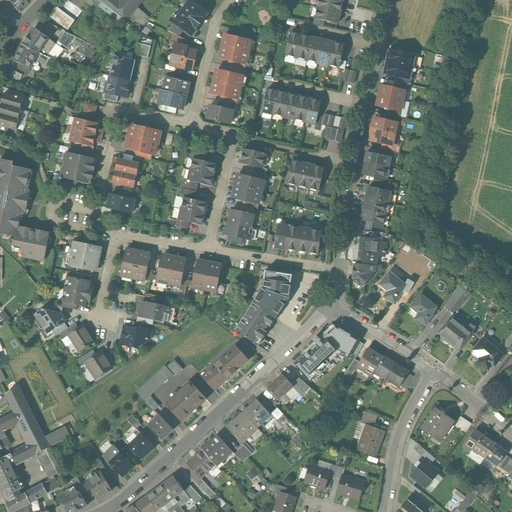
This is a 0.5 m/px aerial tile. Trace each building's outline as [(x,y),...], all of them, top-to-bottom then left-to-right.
[(82,12),(66,0),(60,0),(48,16),(67,31),(82,12)] [(118,4),(113,0),(97,0),(124,21),(131,13),(118,4)] [(121,0),(118,4),(131,13),(140,0),(121,0)] [(342,3),(330,0),(318,0),(317,8),(340,13),(342,3)] [(189,1),(174,24),(192,36),(207,13),(189,1)] [(340,13),(317,8),(314,19),(337,24),(340,13)] [(34,29),(22,45),(37,53),(37,52),(47,39),(34,29)] [(253,36),(238,32),(237,38),(251,42),(253,36)] [(301,36),(290,33),(285,56),(296,59),(301,36)] [(237,38),(224,35),(221,47),(249,53),(251,42),(237,38)] [(188,41),(177,36),(175,45),(186,47),(188,41)] [(312,38),(301,36),(296,59),(306,61),(312,38)] [(322,40),(312,38),(306,61),(317,64),(322,40)] [(333,43),(322,40),(317,64),(328,66),(333,43)] [(344,46),(333,43),(328,66),(338,69),(344,46)] [(151,47),(139,44),(136,56),(148,59),(151,47)] [(37,53),(22,45),(14,60),(29,68),(34,59),(45,65),(49,58),(44,56),(37,52),(37,53)] [(186,47),(175,45),(173,53),(174,56),(172,66),(192,71),(196,52),(186,50),(187,48),(186,47)] [(249,53),(221,47),(219,59),(231,62),(246,65),(249,53)] [(418,51),(400,47),(399,52),(415,56),(414,57),(416,57),(418,51)] [(58,55),(47,50),(44,56),(49,58),(55,61),(56,58),(58,55)] [(399,52),(389,50),(387,62),(412,68),(414,57),(415,56),(399,52)] [(124,62),(114,56),(109,65),(113,67),(111,76),(109,76),(108,76),(130,82),(135,61),(125,59),(124,62)] [(55,61),(49,58),(45,65),(51,68),(55,61)] [(359,61),(353,59),(350,71),(356,72),(359,61)] [(246,65),(231,62),(230,67),(230,68),(244,71),(246,65)] [(412,68),(387,62),(384,73),(399,77),(409,79),(412,68)] [(244,71),(230,68),(229,73),(243,77),(244,71)] [(350,71),(345,70),(342,81),(348,83),(350,71)] [(76,71),(60,104),(74,113),(92,79),(76,71)] [(181,75),(163,71),(162,77),(166,78),(166,77),(180,81),(181,75)] [(229,73),(216,71),(213,82),(240,89),(243,77),(229,73)] [(356,72),(350,71),(348,83),(354,84),(356,72)] [(130,82),(108,76),(107,85),(105,84),(103,90),(105,91),(114,93),(113,96),(118,97),(126,99),(128,91),(126,91),(127,88),(128,88),(130,82)] [(180,81),(166,77),(166,78),(163,91),(186,96),(189,83),(180,81)] [(409,79),(399,77),(398,83),(407,85),(410,86),(411,79),(409,79)] [(240,89),(213,82),(211,94),(223,97),(238,100),(240,89)] [(398,83),(395,82),(393,88),(405,91),(404,91),(406,91),(407,85),(398,83)] [(393,88),(381,85),(380,91),(381,91),(380,96),(402,101),(404,91),(405,91),(393,88)] [(25,94),(9,90),(8,95),(23,99),(25,94)] [(278,92),(267,90),(262,113),(272,115),(278,92)] [(114,93),(105,91),(103,100),(117,103),(118,97),(113,96),(114,93)] [(183,110),(186,96),(163,91),(161,91),(158,104),(161,105),(177,109),(183,110)] [(288,95),(278,92),(272,115),(283,118),(288,95)] [(8,95),(4,94),(1,104),(21,110),(22,110),(24,105),(23,104),(22,103),(23,99),(8,95)] [(299,97),(288,95),(283,118),(294,120),(299,97)] [(402,101),(380,96),(379,101),(378,101),(376,107),(388,110),(400,112),(402,101)] [(238,100),(223,97),(222,103),(234,106),(236,106),(238,100)] [(310,99),(299,97),(294,120),(304,123),(310,99)] [(321,102),(310,99),(304,123),(315,125),(317,120),(316,119),(317,116),(319,108),(321,102)] [(222,103),(220,102),(218,108),(233,111),(234,106),(222,103)] [(21,110),(1,104),(0,109),(0,115),(20,121),(21,115),(21,114),(20,113),(21,110)] [(97,107),(85,104),(83,115),(94,118),(97,107)] [(175,115),(177,109),(161,105),(159,111),(175,115)] [(218,108),(210,106),(207,119),(230,125),(233,111),(218,108)] [(400,112),(388,110),(387,116),(389,116),(400,119),(401,112),(400,112)] [(330,116),(324,114),(323,118),(321,126),(327,127),(330,116)] [(20,121),(0,115),(0,125),(16,130),(17,126),(18,126),(20,126),(21,121),(20,121)] [(323,118),(317,116),(316,119),(317,120),(315,125),(314,130),(320,131),(321,126),(323,118)] [(335,117),(330,116),(327,127),(333,128),(335,117)] [(400,119),(389,116),(387,122),(397,124),(403,125),(404,120),(400,119)] [(346,119),(341,118),(338,130),(344,131),(346,119)] [(98,124),(74,119),(72,127),(72,130),(102,137),(103,131),(101,130),(98,132),(96,129),(98,124)] [(387,122),(374,119),(372,127),(370,126),(369,129),(394,135),(397,124),(387,122)] [(149,124),(143,122),(142,128),(133,126),(131,138),(130,138),(155,144),(158,145),(160,133),(148,130),(149,124)] [(332,128),(326,127),(323,139),(329,140),(332,128)] [(337,130),(332,128),(329,140),(335,141),(337,130)] [(394,135),(369,129),(368,132),(371,132),(369,141),(383,144),(392,146),(394,135)] [(102,137),(72,130),(71,134),(69,142),(82,145),(92,148),(93,142),(96,141),(98,143),(100,144),(102,137)] [(343,131),(338,130),(335,142),(341,143),(343,131)] [(173,135),(167,134),(165,146),(170,147),(173,135)] [(155,144),(130,138),(131,138),(128,137),(125,149),(137,152),(152,155),(155,144)] [(392,146),(383,144),(382,150),(395,153),(398,153),(399,147),(396,146),(396,147),(392,146)] [(92,148),(82,145),(81,151),(83,152),(92,154),(94,148),(92,148)] [(81,151),(69,148),(67,154),(82,158),(83,152),(81,151)] [(257,151),(252,150),(251,152),(243,150),(240,163),(252,166),(262,169),(265,155),(257,153),(257,151)] [(382,150),(381,150),(380,155),(390,158),(394,159),(395,153),(382,150)] [(152,155),(137,152),(136,158),(150,161),(152,155)] [(380,155),(367,152),(364,163),(388,169),(390,158),(380,155)] [(204,156),(192,153),(191,159),(192,159),(202,162),(204,156)] [(82,158),(67,154),(65,166),(92,172),(94,160),(82,158)] [(124,155),(122,161),(132,163),(133,157),(124,155)] [(202,162),(192,159),(190,170),(213,176),(216,165),(202,162)] [(12,163),(0,160),(0,229),(1,230),(0,234),(15,237),(13,246),(21,247),(20,252),(24,252),(23,257),(43,261),(49,234),(21,228),(18,228),(20,215),(25,212),(29,193),(26,188),(29,171),(11,167),(12,163)] [(122,161),(118,160),(116,171),(136,176),(138,165),(132,163),(122,161)] [(302,164),(291,161),(286,184),(297,187),(302,164)] [(388,169),(364,163),(362,174),(376,177),(385,180),(388,169)] [(313,166),(302,164),(297,187),(308,189),(313,166)] [(92,172),(65,166),(62,177),(77,181),(89,184),(92,172)] [(262,169),(252,166),(251,172),(265,175),(266,169),(262,169)] [(324,169),(313,166),(308,189),(319,192),(320,186),(320,183),(322,174),(323,174),(324,169)] [(213,176),(190,170),(187,181),(197,183),(210,187),(213,176)] [(136,176),(116,171),(113,183),(133,188),(136,176)] [(251,172),(249,178),(264,181),(265,175),(251,172)] [(249,178),(237,175),(234,187),(261,193),(264,181),(249,178)] [(77,181),(62,177),(61,183),(75,187),(77,181)] [(385,180),(376,177),(374,183),(383,185),(388,187),(390,181),(385,180)] [(197,183),(187,181),(183,180),(181,189),(195,192),(197,183)] [(326,184),(324,193),(330,195),(333,183),(327,182),(326,184)] [(326,184),(320,183),(320,186),(319,192),(318,196),(329,199),(330,195),(324,193),(326,184)] [(388,187),(383,185),(381,191),(391,193),(395,194),(396,188),(388,187)] [(261,193),(234,187),(231,198),(244,201),(259,205),(261,193)] [(381,191),(367,188),(365,199),(388,204),(391,193),(381,191)] [(195,192),(181,189),(179,198),(183,199),(183,198),(193,201),(195,192)] [(133,194),(115,190),(114,196),(132,200),(133,194)] [(114,196),(110,195),(107,208),(116,211),(117,211),(119,214),(121,212),(122,212),(131,214),(134,201),(132,200),(114,196)] [(193,201),(183,198),(183,199),(181,209),(204,215),(206,204),(193,201)] [(388,204),(365,199),(362,210),(386,215),(388,204)] [(259,205),(244,201),(243,207),(257,210),(259,205)] [(249,209),(237,206),(236,212),(247,214),(249,209)] [(204,215),(181,209),(178,220),(188,222),(201,225),(204,215)] [(386,215),(362,210),(360,221),(383,226),(386,215)] [(236,212),(231,211),(228,223),(251,229),(254,216),(247,214),(236,212)] [(178,220),(177,220),(175,225),(187,228),(188,222),(178,220)] [(251,229),(228,223),(227,223),(226,225),(227,226),(226,229),(224,228),(223,234),(228,236),(242,239),(250,241),(253,229),(251,229)] [(289,227),(278,225),(274,249),(285,250),(289,227)] [(300,228),(289,227),(285,250),(296,252),(300,228)] [(310,230),(300,228),(296,252),(307,254),(310,230)] [(322,232),(310,230),(307,254),(318,256),(320,241),(322,232)] [(242,239),(228,236),(227,241),(241,245),(242,239)] [(372,239),(359,238),(357,264),(357,265),(375,266),(376,252),(384,253),(385,243),(372,241),(372,239)] [(98,242),(83,239),(82,245),(97,248),(98,242)] [(82,245),(74,243),(71,255),(99,260),(100,255),(96,255),(97,248),(82,245)] [(138,252),(126,249),(123,266),(121,277),(132,279),(138,252)] [(150,254),(138,252),(132,279),(144,282),(147,270),(150,254)] [(99,260),(71,255),(69,266),(77,268),(92,271),(94,264),(98,265),(99,260)] [(174,257),(162,255),(159,270),(160,271),(158,272),(157,277),(156,281),(156,282),(168,285),(174,257)] [(185,260),(174,257),(168,285),(180,287),(180,286),(181,281),(182,277),(181,275),(182,275),(185,260)] [(209,263),(198,261),(194,275),(195,277),(194,278),(193,282),(192,287),(192,288),(204,290),(209,263)] [(221,266),(209,263),(204,290),(215,293),(217,284),(218,282),(217,281),(218,280),(221,266)] [(375,266),(357,265),(357,264),(354,264),(352,279),(363,288),(375,272),(375,266)] [(123,266),(117,265),(115,276),(121,277),(123,266)] [(92,271),(77,268),(76,274),(83,275),(91,277),(92,271)] [(152,271),(147,270),(144,282),(150,283),(151,275),(152,271)] [(76,274),(67,272),(66,279),(69,279),(82,281),(83,275),(76,274)] [(253,304),(275,318),(288,298),(292,276),(265,272),(262,286),(263,287),(252,303),(253,304)] [(404,286),(389,274),(381,284),(388,290),(384,298),(394,304),(399,295),(404,286)] [(82,281),(69,279),(66,279),(64,290),(91,296),(93,288),(90,287),(91,283),(82,281)] [(413,284),(408,280),(404,286),(399,295),(402,297),(404,292),(407,294),(413,284)] [(223,285),(217,284),(215,293),(215,296),(221,297),(223,285)] [(91,296),(64,290),(61,301),(64,301),(64,302),(77,305),(86,307),(87,303),(90,303),(91,296)] [(435,308),(421,296),(413,306),(420,312),(416,320),(426,325),(435,308)] [(452,296),(444,307),(449,311),(457,300),(452,296)] [(77,305),(64,302),(64,301),(61,301),(60,307),(63,308),(76,311),(77,305)] [(159,306),(141,303),(138,316),(154,320),(154,321),(164,323),(164,322),(165,322),(168,308),(167,308),(167,307),(159,305),(159,306)] [(275,318),(253,304),(236,331),(246,337),(245,337),(258,346),(266,333),(266,332),(275,318)] [(46,311),(61,314),(63,308),(60,307),(47,305),(46,311)] [(64,324),(67,322),(61,314),(46,311),(42,310),(34,316),(37,320),(35,321),(41,330),(43,329),(47,335),(53,331),(64,324)] [(467,330),(451,317),(443,327),(451,333),(446,342),(457,348),(461,340),(467,330)] [(68,329),(64,324),(53,331),(56,336),(60,334),(68,329)] [(68,329),(60,334),(64,339),(68,336),(78,329),(75,324),(68,329)] [(226,331),(217,325),(214,329),(223,335),(226,331)] [(475,328),(470,325),(467,330),(461,340),(464,341),(467,336),(469,338),(475,328)] [(78,329),(68,336),(79,352),(93,343),(82,326),(78,329)] [(125,326),(121,346),(145,350),(148,331),(125,326)] [(330,333),(295,365),(308,379),(316,372),(318,374),(323,369),(321,367),(330,359),(332,361),(337,356),(336,354),(343,347),(339,342),(330,333)] [(347,336),(339,342),(343,347),(357,356),(363,345),(347,336)] [(498,352),(482,339),(474,350),(482,356),(477,363),(487,369),(498,352)] [(235,346),(202,377),(215,391),(248,360),(235,346)] [(383,358),(368,349),(359,363),(356,368),(356,369),(371,378),(375,372),(383,358)] [(93,351),(78,360),(81,366),(85,363),(96,356),(93,351)] [(112,369),(101,352),(96,356),(85,363),(96,380),(112,369)] [(394,365),(383,358),(375,372),(386,379),(394,365)] [(165,366),(141,388),(149,396),(173,375),(174,376),(182,369),(174,360),(166,368),(165,366)] [(359,363),(354,360),(342,379),(348,382),(356,369),(356,368),(359,363)] [(408,373),(394,365),(386,379),(392,383),(393,382),(399,386),(399,387),(401,386),(401,385),(407,375),(408,373)] [(412,378),(407,375),(401,385),(401,386),(405,389),(412,378)] [(282,376),(267,390),(277,401),(283,395),(282,395),(291,386),(282,376)] [(190,383),(166,405),(181,421),(205,399),(190,383)] [(17,387),(5,395),(15,413),(27,407),(17,387)] [(159,407),(151,398),(146,402),(154,411),(159,407)] [(271,416),(257,400),(243,413),(243,414),(258,429),(262,425),(267,430),(276,422),(271,416)] [(43,438),(27,407),(15,413),(21,423),(31,444),(11,455),(15,462),(16,465),(37,454),(48,448),(43,438)] [(289,423),(277,410),(271,416),(276,422),(283,429),(289,423)] [(435,410),(421,430),(438,441),(451,421),(435,410)] [(378,416),(364,411),(361,417),(375,422),(378,416)] [(15,413),(0,421),(0,459),(1,460),(0,458),(0,450),(2,449),(0,445),(0,434),(21,423),(15,413)] [(258,429),(243,414),(232,424),(231,424),(227,428),(240,442),(249,434),(251,437),(258,430),(258,429)] [(141,425),(132,416),(127,420),(136,430),(141,425)] [(159,417),(149,426),(162,440),(172,431),(159,417)] [(375,422),(361,417),(359,423),(366,426),(366,425),(373,428),(375,422)] [(373,428),(366,425),(366,426),(357,451),(374,457),(380,442),(381,443),(385,432),(373,428)] [(65,427),(43,438),(48,448),(70,437),(65,427)] [(474,431),(463,447),(471,453),(473,449),(482,437),(474,431)] [(141,435),(138,438),(134,434),(125,442),(142,459),(153,448),(141,435)] [(218,437),(202,451),(202,452),(215,466),(220,461),(222,463),(233,453),(218,437)] [(482,437),(473,449),(485,458),(494,445),(482,437)] [(426,452),(417,444),(413,449),(422,457),(426,452)] [(494,445),(485,458),(497,467),(498,467),(505,457),(507,455),(494,445)] [(133,467),(114,446),(103,456),(110,462),(109,463),(122,477),(133,467)] [(252,455),(244,447),(240,451),(247,460),(252,455)] [(61,473),(48,448),(37,454),(50,479),(61,473)] [(247,460),(240,451),(235,456),(242,464),(247,460)] [(202,452),(188,465),(201,479),(215,466),(202,452)] [(1,460),(0,459),(0,487),(1,490),(13,484),(19,481),(19,480),(14,469),(13,469),(10,464),(15,462),(11,455),(1,460)] [(505,457),(498,467),(503,470),(510,461),(505,457)] [(109,475),(99,460),(94,464),(100,474),(101,473),(103,478),(109,475)] [(423,460),(411,476),(426,488),(438,473),(423,460)] [(511,462),(510,461),(503,470),(509,475),(511,471),(511,462)] [(328,472),(310,465),(303,484),(324,491),(329,477),(330,472),(328,472)] [(338,468),(331,465),(328,472),(330,472),(329,477),(335,479),(338,468)] [(256,467),(249,473),(254,479),(261,473),(256,467)] [(103,478),(101,473),(100,474),(86,482),(92,492),(95,496),(97,500),(112,491),(103,478)] [(365,484),(342,476),(336,494),(344,496),(344,495),(359,500),(365,484)] [(184,492),(173,477),(163,484),(174,499),(181,507),(190,500),(184,492)] [(22,496),(7,503),(10,511),(14,511),(37,500),(47,495),(60,488),(55,478),(42,485),(22,496)] [(85,492),(76,478),(71,481),(76,489),(80,495),(85,492)] [(19,491),(23,489),(19,481),(13,484),(1,490),(4,498),(7,503),(22,496),(19,491)] [(211,490),(204,483),(200,487),(206,495),(211,490)] [(174,499),(163,484),(154,491),(165,506),(168,511),(173,511),(175,511),(184,511),(181,507),(174,499)] [(286,488),(276,485),(274,491),(279,493),(280,492),(284,494),(286,488)] [(421,493),(412,486),(409,490),(413,494),(417,497),(421,493)] [(466,486),(461,489),(466,496),(470,492),(466,486)] [(202,499),(191,487),(184,492),(190,500),(191,500),(194,504),(202,499)] [(76,489),(68,494),(66,493),(58,498),(66,511),(72,511),(73,511),(77,511),(87,506),(80,495),(76,489)] [(220,499),(211,490),(206,495),(215,503),(220,499)] [(459,490),(455,497),(463,502),(467,494),(459,490)] [(168,511),(165,506),(154,491),(145,498),(155,511),(168,511)] [(284,494),(280,492),(279,493),(273,511),(274,511),(290,511),(296,497),(284,494)] [(417,497),(413,494),(402,507),(408,511),(424,511),(429,507),(417,497)] [(155,511),(145,498),(134,507),(137,511),(155,511)] [(40,511),(37,500),(14,511),(40,511)]
